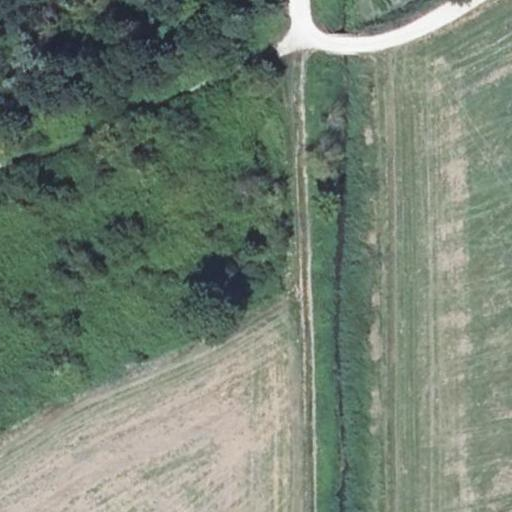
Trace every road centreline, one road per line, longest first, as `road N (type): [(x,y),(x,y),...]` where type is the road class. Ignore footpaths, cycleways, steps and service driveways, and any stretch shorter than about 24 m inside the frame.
road 1 (track): [(300,28),(269,63),(0,175)]
road 2 (track): [(464,0),(401,38),(352,45),(325,44),(300,28),(298,0)]
